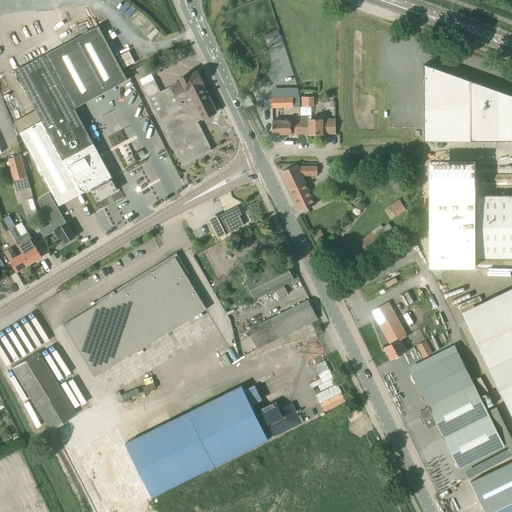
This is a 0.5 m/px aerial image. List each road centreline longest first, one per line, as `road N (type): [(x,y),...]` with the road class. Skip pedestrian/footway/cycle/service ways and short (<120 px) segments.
road 1 (tertiary): [(431,511),(264,169)]
road 2 (secondary): [(0,315),(217,185)]
road 3 (secondary): [(259,159),(196,27)]
road 4 (primary): [(511,45),(388,0)]
